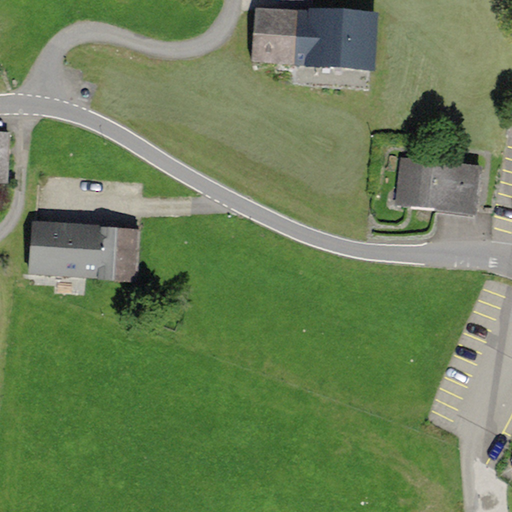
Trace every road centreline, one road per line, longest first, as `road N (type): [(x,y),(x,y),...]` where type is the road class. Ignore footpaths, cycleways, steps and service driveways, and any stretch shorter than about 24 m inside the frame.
road 1 (unclassified): [(28,105),(92,118),(317,240),(362,251),(511,258)]
road 2 (residential): [(28,105),(70,35),(204,45),(234,0)]
